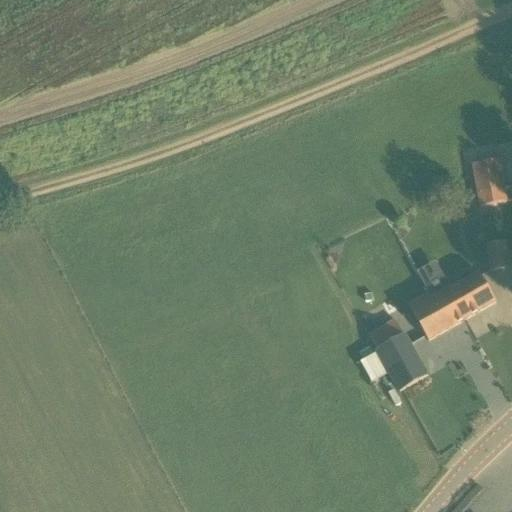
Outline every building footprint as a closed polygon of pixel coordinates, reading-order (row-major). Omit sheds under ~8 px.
[(472,165),(479,208),(507,203),(501,161),(472,165)] [(508,268),(504,248),(503,242),(487,245),(488,251),(492,271),(508,268)] [(446,284),(433,292),(454,328),(496,304),(479,274),(450,291),(446,284)] [(423,301),(409,309),(428,342),(454,328),(433,292),(422,298),(423,301)] [(386,327),(370,336),(375,346),(377,351),(394,341),(386,327)] [(376,352),(398,393),(429,377),(405,335),(394,341),(377,351),(376,352)]
